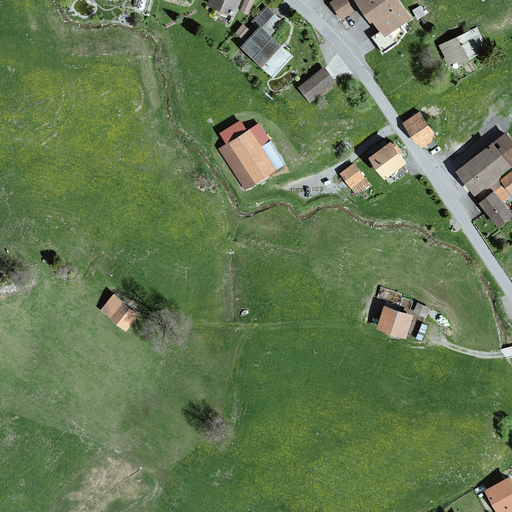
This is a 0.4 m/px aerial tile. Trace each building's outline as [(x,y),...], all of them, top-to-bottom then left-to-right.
[(241,0),(211,0),(210,3),(236,14),(241,0)] [(255,0),(245,0),(242,11),(250,14),(255,0)] [(336,0),(333,2),(344,21),(363,9),(371,22),(375,20),(386,37),(413,19),(401,0),(336,0)] [(263,23),(274,33),(285,21),(267,5),(256,17),(263,23)] [(422,7),(414,12),(418,20),(427,15),(422,7)] [(263,23),(243,45),(276,74),(296,52),(274,33),(263,23)] [(252,30),(244,24),(237,32),(245,38),(252,30)] [(480,27),(441,45),(450,67),(490,48),(480,27)] [(326,68),(304,86),(316,101),(338,83),(326,68)] [(421,109),(403,121),(419,143),(420,142),(424,147),(438,136),(435,131),(436,130),(421,109)] [(229,143),(220,149),(247,190),(287,164),(261,124),(253,129),(246,118),(222,134),(229,143)] [(511,134),(509,130),(459,168),(477,191),(500,175),(511,164),(511,134)] [(395,138),(373,153),(389,175),(391,173),(404,164),(411,159),(395,138)] [(355,162),(341,171),(352,187),(366,178),(355,162)] [(409,171),(404,164),(391,173),(396,180),(409,171)] [(511,171),(503,178),(506,182),(511,190),(511,171)] [(500,175),(477,191),(483,199),(497,188),(506,182),(503,178),(500,175)] [(372,186),(366,178),(352,187),(358,195),(372,186)] [(511,190),(506,182),(497,188),(505,198),(511,192),(511,190)] [(483,199),(482,200),(501,224),(511,215),(511,207),(505,198),(497,188),(483,199)] [(143,313),(116,293),(103,309),(129,330),(143,313)] [(431,306),(419,301),(415,310),(427,315),(431,306)] [(415,313),(388,304),(381,325),(408,334),(415,313)] [(511,511),(511,477),(511,475),(485,490),(496,511),(511,511)]
